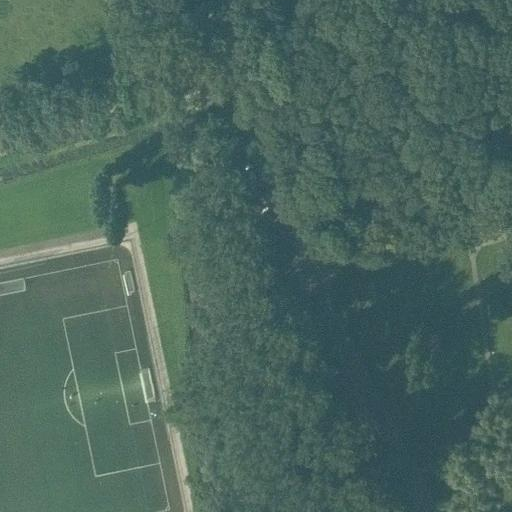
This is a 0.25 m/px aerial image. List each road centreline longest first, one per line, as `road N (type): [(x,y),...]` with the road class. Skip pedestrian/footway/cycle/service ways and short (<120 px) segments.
road 1 (unclassified): [(420,511),(425,503),(304,261),(232,79)]
road 2 (unclassified): [(0,149),(232,79)]
